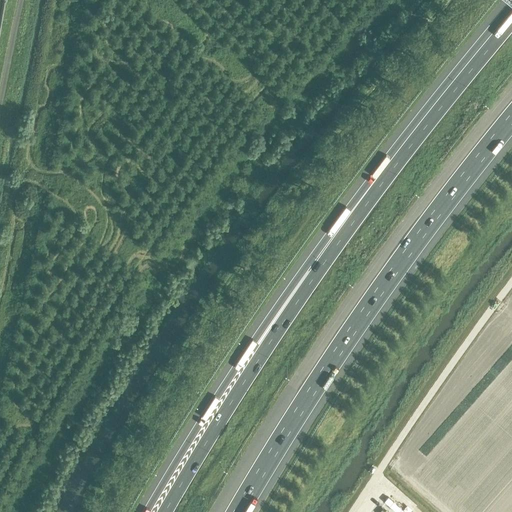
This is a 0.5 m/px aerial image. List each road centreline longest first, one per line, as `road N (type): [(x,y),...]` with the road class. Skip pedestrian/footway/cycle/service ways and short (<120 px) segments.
road 1 (track): [(93,511),(153,401),(293,192),(447,0)]
road 2 (motorway): [(511,12),(347,209),(146,511)]
road 3 (motorway): [(511,17),(287,316),(165,511)]
road 4 (motorway): [(237,511),(349,332),(511,118)]
road 5 (track): [(511,283),(352,511)]
